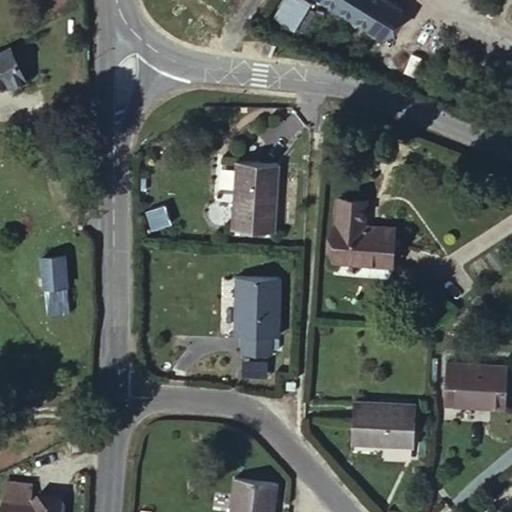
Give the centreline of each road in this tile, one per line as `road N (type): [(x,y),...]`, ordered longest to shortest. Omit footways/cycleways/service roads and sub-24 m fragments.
road 1 (tertiary): [(166,58),(333,79),(511,152)]
road 2 (residential): [(111,404),(236,403),(347,511)]
road 3 (tertiary): [(109,190),(111,404)]
road 4 (tertiary): [(129,29),(97,72),(109,190)]
road 5 (tertiary): [(109,190),(128,127),(166,58)]
